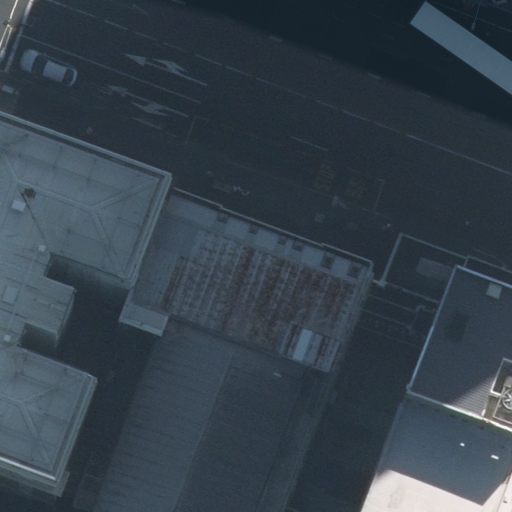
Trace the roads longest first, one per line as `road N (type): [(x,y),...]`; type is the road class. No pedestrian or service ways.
road 1 (secondary): [(511,144),(302,67)]
road 2 (secondary): [(121,0),(302,67)]
